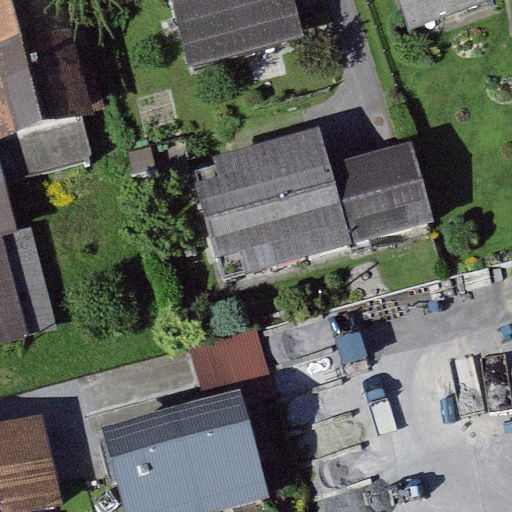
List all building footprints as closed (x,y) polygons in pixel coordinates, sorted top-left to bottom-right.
[(162,0),(182,74),(296,44),(284,0),(162,0)] [(401,0),(412,29),(489,0),(401,0)] [(0,358),(45,348),(0,163),(0,157),(100,134),(69,7),(0,23),(0,358)] [(193,198),(218,278),(238,272),(245,293),(434,236),(408,151),(382,159),(323,177),(313,143),(216,172),(221,190),(193,198)] [(120,446),(136,511),(284,511),(260,411),(120,446)] [(0,443),(0,511),(72,511),(52,431),(0,443)]
